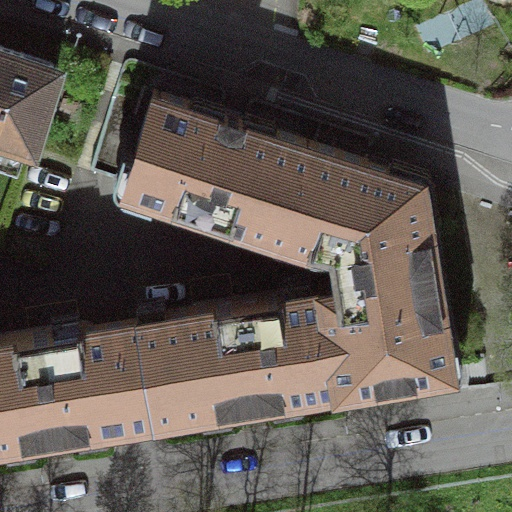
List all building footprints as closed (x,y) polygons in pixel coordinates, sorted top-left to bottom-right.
[(0,128),(33,139),(57,63),(0,44),(0,128)] [(235,114),(154,88),(125,176),(287,229),(316,140),(235,114)] [(376,160),(316,140),(287,229),(333,244),(338,278),(324,280),(340,380),(416,367),(450,362),(420,175),(376,160)] [(324,280),(138,311),(154,410),(199,403),(205,414),(231,409),(232,398),(251,395),(270,391),(275,402),(301,397),(303,386),(340,380),(324,280)] [(108,418),(154,410),(138,311),(0,331),(0,444),(59,435),(107,429),(108,418)]
